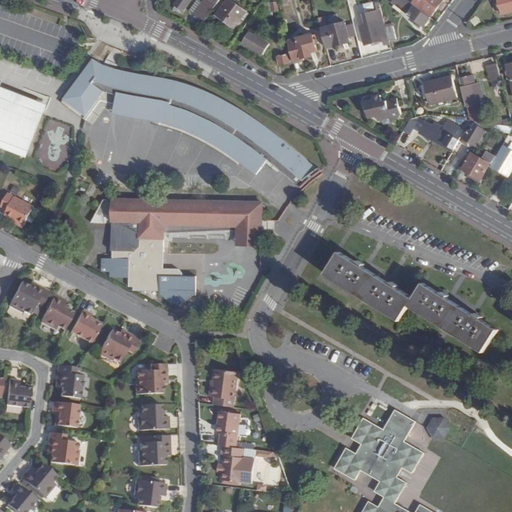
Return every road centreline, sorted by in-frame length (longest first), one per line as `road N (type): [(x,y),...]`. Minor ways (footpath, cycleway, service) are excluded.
road 1 (residential): [(19,250),(172,330),(187,347),(190,511)]
road 2 (residential): [(284,370),(262,345),(258,325),(358,141)]
road 3 (residential): [(292,102),(120,13)]
road 4 (residential): [(511,229),(358,141)]
road 5 (residential): [(0,479),(35,438),(43,372),(22,356),(0,353)]
road 6 (residential): [(274,388),(277,408),(292,421),(312,421),(328,408),(332,388),(322,371),(303,364),(284,370)]
road 7 (residential): [(438,54),(307,88),(292,102)]
